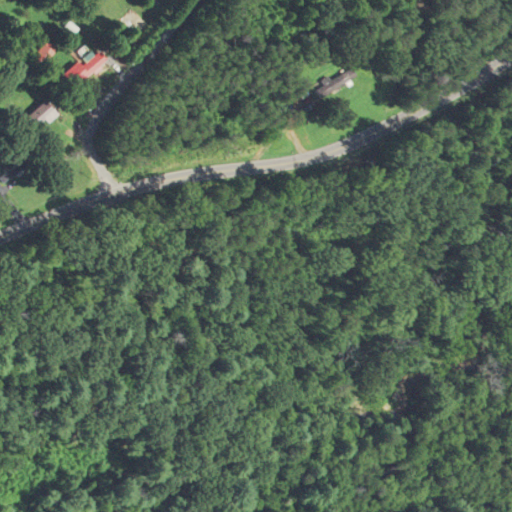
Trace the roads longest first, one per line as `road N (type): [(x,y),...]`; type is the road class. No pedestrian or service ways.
road 1 (tertiary): [(0,236),(142,185),(321,155),(511,55)]
road 2 (residential): [(197,0),(87,135),(87,152),(112,194)]
